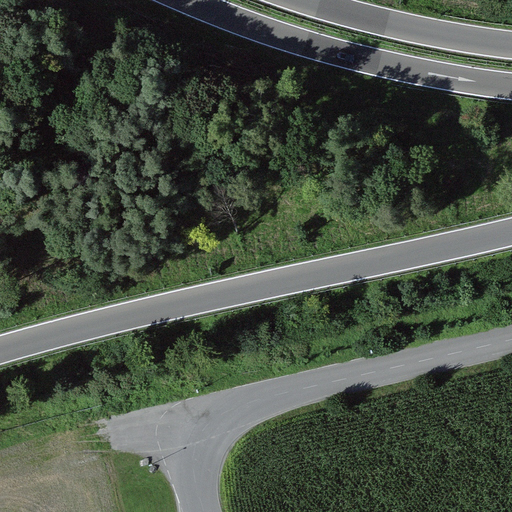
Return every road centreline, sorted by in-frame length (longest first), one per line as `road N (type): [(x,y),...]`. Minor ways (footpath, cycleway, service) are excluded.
road 1 (motorway): [(0,351),(137,310),(511,227)]
road 2 (motorway): [(190,0),(382,63),(511,82)]
road 3 (motorway): [(511,44),(391,27),(295,0)]
